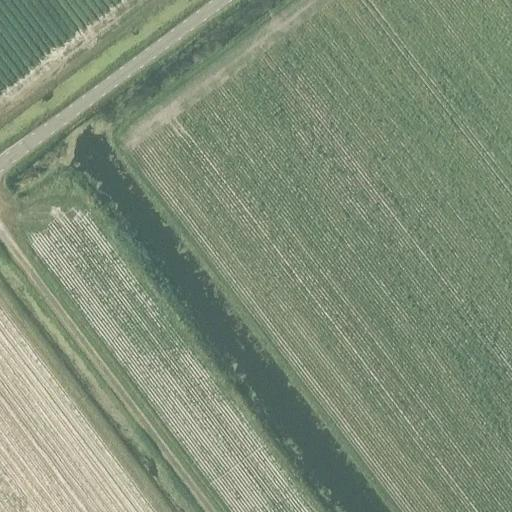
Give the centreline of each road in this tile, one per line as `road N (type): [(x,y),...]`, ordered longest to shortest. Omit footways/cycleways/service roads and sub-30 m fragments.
road 1 (track): [(202,511),(0,234)]
road 2 (unclassified): [(0,163),(220,0)]
